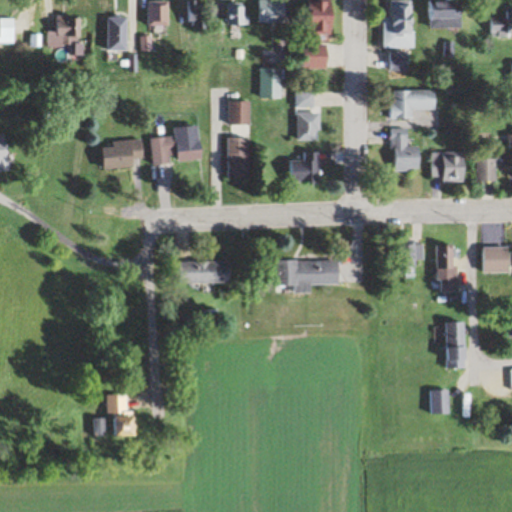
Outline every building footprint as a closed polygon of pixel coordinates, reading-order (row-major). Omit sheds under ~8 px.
[(286,24),(285,0),(258,0),(259,24),(286,24)] [(415,48),(415,0),(383,0),(383,48),(415,48)] [(170,27),(170,1),(147,1),(147,27),(170,27)] [(331,1),(309,1),(309,29),(331,29),(331,1)] [(430,28),(463,28),(463,4),(430,4),(430,28)] [(511,36),(511,11),(503,11),(503,19),(489,18),(489,36),(511,36)] [(83,15),(55,17),(56,31),(48,31),(49,49),(72,47),(72,41),(84,40),(83,15)] [(0,44),(17,44),(16,18),(0,18),(0,44)] [(129,51),(129,19),(108,19),(108,51),(129,51)] [(304,68),(329,68),(329,44),(304,44),(304,68)] [(388,71),(410,71),(410,52),(388,52),(388,71)] [(260,99),(282,99),(282,69),(260,69),(260,99)] [(436,91),(389,91),(389,119),(413,119),(413,111),(436,111),(436,91)] [(314,93),(295,93),(295,108),(314,108),(314,93)] [(251,101),(229,101),(229,126),(251,126),(251,101)] [(298,142),(321,142),(321,113),(298,113),(298,142)] [(392,129),(393,172),(422,171),(422,147),(409,147),(408,129),(392,129)] [(0,166),(0,167),(0,172),(11,172),(9,134),(0,134),(0,166)] [(151,140),(152,164),(205,160),(203,137),(151,140)] [(229,139),(229,179),(254,179),(254,139),(229,139)] [(105,147),(105,169),(142,169),(142,141),(113,141),(113,147),(105,147)] [(432,150),(432,182),(468,182),(468,151),(432,150)] [(322,185),(322,152),(303,152),(303,160),(290,160),(290,185),(322,185)] [(496,181),(496,159),(478,159),(478,181),(496,181)] [(423,244),(400,244),(400,267),(423,267),(423,244)] [(438,292),(459,292),(458,245),(438,246),(438,292)] [(482,273),(510,273),(510,248),(482,248),(482,273)] [(278,261),(279,287),(293,287),(294,293),(314,293),(314,284),(342,284),(341,261),(278,261)] [(234,284),(234,262),(180,262),(180,284),(234,284)] [(466,367),(466,322),(449,322),(449,367),(466,367)] [(449,391),(432,391),(432,413),(449,413),(449,391)] [(109,395),(109,414),(114,414),(114,437),(139,437),(139,416),(130,416),(130,395),(109,395)]
